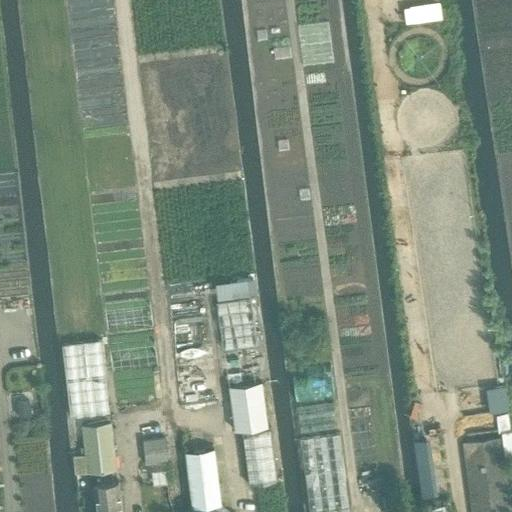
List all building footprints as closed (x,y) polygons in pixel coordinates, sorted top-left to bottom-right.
[(254,278),(230,281),(232,297),(256,294),(254,278)] [(222,349),(257,344),(251,297),(217,301),(222,349)] [(70,416),(110,412),(101,339),(62,344),(70,416)] [(231,385),(237,430),(268,425),(262,381),(231,385)] [(15,403),(16,415),(33,413),(32,401),(15,403)] [(332,402),(297,407),(300,431),(335,427),(332,402)] [(74,455),(76,473),(116,468),(110,420),(83,423),(87,453),(74,455)] [(241,432),(248,485),(274,481),(268,428),(241,432)] [(300,438),(309,509),(348,504),(338,433),(300,438)] [(463,443),(473,511),(511,511),(500,437),(463,443)] [(141,441),(144,462),(166,459),(164,438),(141,441)] [(184,451),(191,507),(220,504),(213,448),(184,451)] [(95,481),(98,511),(123,511),(120,479),(95,481)]
